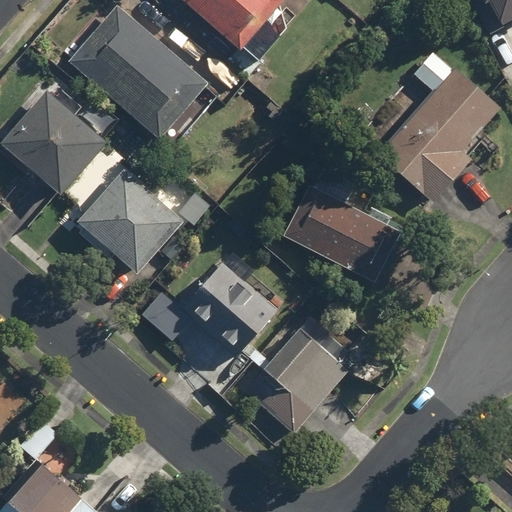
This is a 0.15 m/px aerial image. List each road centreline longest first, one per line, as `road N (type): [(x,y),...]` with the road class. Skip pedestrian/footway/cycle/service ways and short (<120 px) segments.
road 1 (residential): [(0,276),(277,511)]
road 2 (residential): [(341,511),(511,317)]
